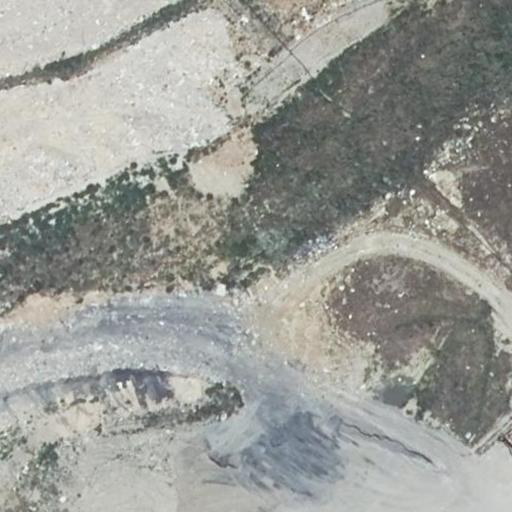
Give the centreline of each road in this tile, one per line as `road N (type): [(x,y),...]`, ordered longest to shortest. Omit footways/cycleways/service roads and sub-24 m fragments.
road 1 (track): [(511,284),(503,267),(350,170),(266,140),(226,144),(209,125),(0,263)]
road 2 (track): [(363,0),(404,84),(487,142),(511,171)]
